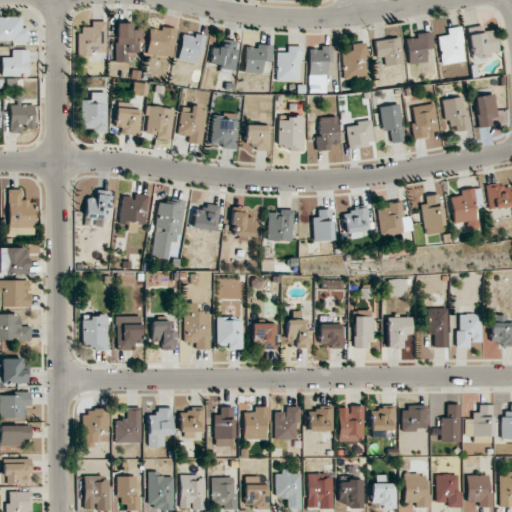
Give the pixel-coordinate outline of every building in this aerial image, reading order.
[(0,40),(26,41),(27,27),(20,27),(20,17),(0,16),(0,40)] [(130,23),(115,23),(114,62),(127,62),(127,52),(139,52),(139,29),(129,29),(130,23)] [(174,30),(149,26),(145,54),(170,57),(174,30)] [(446,35),(437,36),(440,64),(463,62),(460,27),(446,28),(446,35)] [(466,34),(470,58),(496,54),(492,30),(466,34)] [(194,63),(196,51),(201,52),(204,37),(181,32),(176,59),(194,63)] [(403,37),(408,64),(426,61),(424,50),(433,48),(430,32),(403,37)] [(402,63),(397,37),(372,41),(375,58),(382,57),(384,66),(402,63)] [(209,66),(231,69),(234,46),(211,43),(209,66)] [(350,50),(341,50),(342,79),(365,79),(364,43),(350,43),(350,50)] [(271,46),(243,45),(242,72),(261,73),(261,61),(270,61),(271,46)] [(308,93),(326,93),(326,62),(331,62),(331,45),(320,46),(320,49),(307,49),(308,93)] [(275,81),(300,80),(299,46),(286,46),(286,52),(275,52),(275,81)] [(27,50),(10,50),(10,57),(1,57),(1,75),(27,76),(27,50)] [(105,92),(89,92),(89,100),(79,100),(80,129),(90,128),(90,132),(106,132),(105,92)] [(471,96),(476,128),(495,125),(491,94),(471,96)] [(454,131),(465,129),(460,96),(439,100),(443,125),(452,124),(454,131)] [(8,132),(22,133),(22,128),(33,128),(33,105),(8,104),(8,132)] [(381,131),(388,130),(390,143),(403,141),(398,104),(377,107),(381,131)] [(425,133),(436,132),(433,104),(408,107),(412,138),(425,137),(425,133)] [(171,108),(145,107),(144,134),(155,134),(155,139),(169,140),(171,108)] [(178,107),(177,135),(186,136),(186,142),(202,143),(204,108),(178,107)] [(113,127),(120,127),(119,134),(137,135),(138,109),(114,108),(113,127)] [(220,148),(235,149),(236,115),(210,114),(209,143),(220,144),(220,148)] [(275,148),(302,149),(303,116),(276,116),(275,148)] [(329,150),(329,144),(338,143),(337,116),(317,117),(317,135),(314,136),(314,150),(329,150)] [(347,148),(373,143),(369,121),(344,125),(347,148)] [(267,149),(268,125),(243,125),(242,148),(267,149)] [(488,210),(511,206),(508,182),(484,186),(488,210)] [(449,197),(452,223),(465,222),(466,230),(477,228),(475,209),(482,208),(479,187),(458,190),(459,196),(449,197)] [(31,235),(31,199),(20,200),(20,189),(6,189),(6,235),(31,235)] [(108,207),(109,191),(95,190),(94,198),(84,197),(83,218),(103,219),(104,207),(108,207)] [(120,196),(117,223),(127,224),(126,231),(135,232),(136,223),(143,224),(146,195),(132,194),(132,197),(120,196)] [(423,235),(443,232),(438,194),(423,196),(424,203),(419,204),(423,235)] [(156,203),(150,257),(169,259),(171,242),(178,243),(182,200),(171,199),(171,204),(156,203)] [(411,231),(410,216),(402,217),(401,201),(385,203),(386,207),(376,208),(378,234),(411,231)] [(203,210),(192,209),(190,228),(216,231),(218,205),(204,204),(203,210)] [(244,208),(232,207),(231,238),(253,238),(253,217),(243,217),(244,208)] [(369,229),(366,208),(341,211),(345,233),(369,229)] [(316,217),(311,217),(312,241),(332,240),(330,209),(316,209),(316,217)] [(265,240),(291,241),(291,211),(266,210),(265,240)] [(0,274),(26,274),(25,247),(0,247),(0,274)] [(28,280),(0,279),(0,306),(28,307),(28,280)] [(340,279),(318,280),(319,290),(341,289),(340,279)] [(385,279),(385,297),(404,297),(405,279),(385,279)] [(193,350),(208,349),(207,311),(194,311),(193,303),(181,303),(182,343),(193,343),(193,350)] [(432,347),(446,347),(445,308),(425,308),(426,335),(432,334),(432,347)] [(371,310),(352,310),(353,348),(367,347),(367,340),(371,340),(371,310)] [(284,339),(295,339),(295,348),(309,348),(308,330),(303,330),(302,311),(290,311),(290,319),(284,320),(284,339)] [(17,314),(0,314),(0,339),(29,338),(29,326),(17,326),(17,314)] [(480,342),(479,314),(455,314),(455,348),(468,347),(468,342),(480,342)] [(107,347),(106,315),(80,315),(80,348),(107,347)] [(511,344),(511,321),(504,322),(505,315),(488,315),(488,344),(511,344)] [(139,316),(114,316),(115,350),(131,350),(131,343),(140,343),(139,316)] [(215,346),(225,346),(225,349),(241,349),(240,317),(214,317),(215,346)] [(400,349),(400,336),(410,336),(410,317),(385,317),(385,349),(400,349)] [(169,320),(150,320),(150,341),(159,341),(159,349),(174,350),(174,332),(169,332),(169,320)] [(275,323),(249,323),(250,348),(275,348),(275,323)] [(342,348),(342,323),(317,324),(317,343),(327,343),(327,348),(342,348)] [(20,358),(0,358),(0,368),(0,382),(26,383),(26,368),(20,368),(20,358)] [(0,393),(0,417),(24,418),(24,406),(29,406),(29,393),(0,393)] [(439,417),(438,441),(458,441),(459,404),(445,404),(445,417),(439,417)] [(499,417),(499,439),(511,438),(511,404),(506,404),(506,416),(499,417)] [(491,436),(490,405),(476,405),(477,413),(470,413),(471,419),(463,419),(463,436),(491,436)] [(336,407),(337,440),(362,439),(362,406),(347,406),(347,407),(336,407)] [(400,430),(425,430),(425,406),(399,406),(400,430)] [(113,443),(140,443),(139,407),(124,407),(124,419),(113,419),(113,443)] [(147,446),(163,446),(163,435),(171,435),(171,407),(155,408),(155,415),(146,415),(147,446)] [(213,446),(232,445),(232,407),(218,407),(218,414),(212,414),(213,446)] [(242,438),(266,438),(265,407),(252,407),(252,412),(241,412),(242,438)] [(297,439),(296,407),(283,407),(283,411),(272,411),(272,439),(297,439)] [(331,407),(306,408),(307,431),(331,431),(331,407)] [(394,430),(393,408),(368,409),(369,431),(394,430)] [(82,445),(107,444),(106,410),(81,411),(82,445)] [(194,437),(194,432),(203,431),(203,410),(192,410),(179,411),(179,438),(194,437)] [(0,425),(0,443),(29,445),(29,426),(0,425)] [(29,458),(0,458),(0,483),(29,483),(29,458)] [(158,472),(146,471),(145,508),(171,509),(172,477),(158,476),(158,472)] [(298,471),(280,471),(280,473),(273,473),(273,498),(286,498),(286,509),(299,509),(298,471)] [(497,506),(511,506),(511,505),(511,472),(497,473),(497,506)] [(402,502),(413,502),(413,507),(426,507),(426,473),(401,474),(402,502)] [(459,507),(459,491),(456,491),(456,474),(433,474),(433,502),(445,503),(445,507),(459,507)] [(203,475),(177,476),(178,508),(191,508),(191,509),(203,509),(203,475)] [(330,508),(330,475),(305,475),(305,508),(330,508)] [(371,503),(379,503),(379,508),(394,508),(393,483),(384,484),(384,475),(370,475),(371,503)] [(464,475),(464,502),(476,502),(476,507),(490,507),(490,490),(487,490),(486,475),(464,475)] [(138,510),(138,496),(135,495),(135,476),(116,476),(116,510),(138,510)] [(267,509),(267,484),(257,484),(257,476),(242,476),(243,504),(251,503),(252,509),(267,509)] [(108,511),(108,477),(82,477),(81,510),(108,511)] [(233,477),(210,477),(210,505),(221,505),(221,509),(234,509),(233,477)] [(346,508),(362,508),(361,479),(336,480),(337,502),(346,502),(346,508)] [(5,511),(29,511),(29,491),(5,492),(5,511)]
